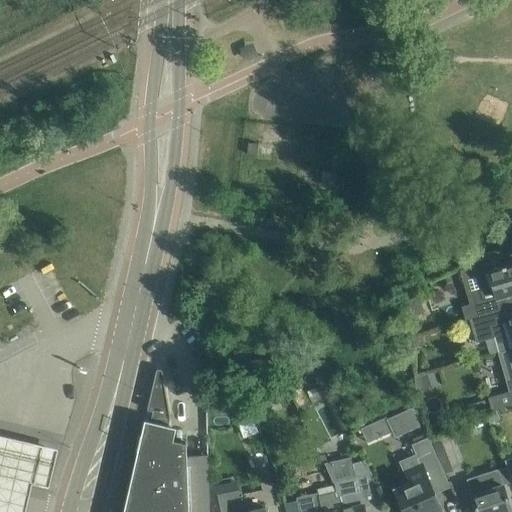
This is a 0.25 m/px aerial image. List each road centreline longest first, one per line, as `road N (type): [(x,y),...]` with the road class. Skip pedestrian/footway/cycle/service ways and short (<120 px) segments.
road 1 (unclassified): [(162,0),(147,211),(116,358),(67,511)]
road 2 (unclassified): [(96,511),(171,180),(179,0)]
